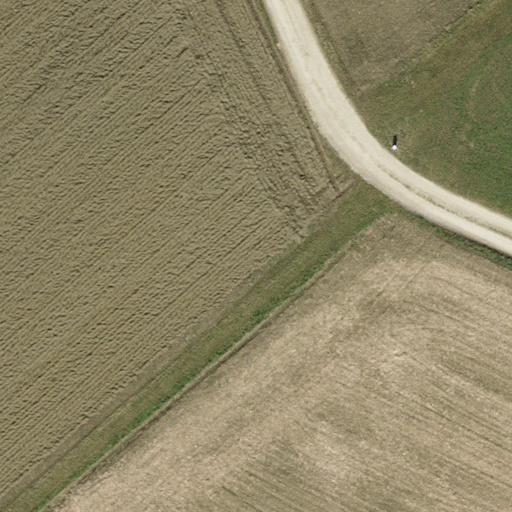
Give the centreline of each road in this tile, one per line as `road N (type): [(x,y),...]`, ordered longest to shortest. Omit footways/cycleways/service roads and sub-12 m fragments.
road 1 (track): [(289,0),(357,135),(399,177),(511,231)]
road 2 (track): [(357,135),(511,4)]
